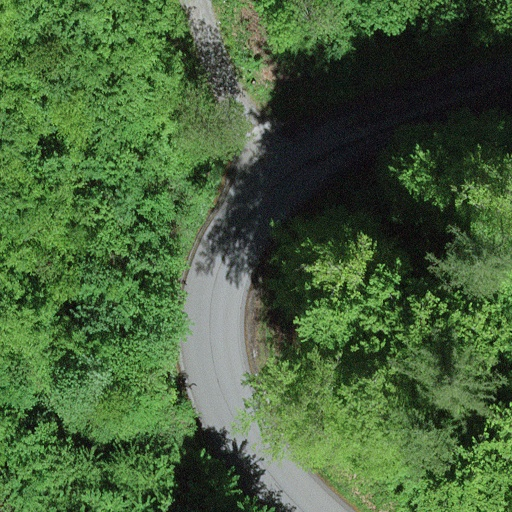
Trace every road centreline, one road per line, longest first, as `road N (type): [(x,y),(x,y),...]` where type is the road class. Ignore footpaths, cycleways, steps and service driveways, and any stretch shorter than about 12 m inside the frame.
road 1 (unclassified): [(511,69),(391,102),(284,162),(241,217),(214,304),(225,380),(256,439),(319,511)]
road 2 (track): [(284,162),(219,82),(196,0)]
